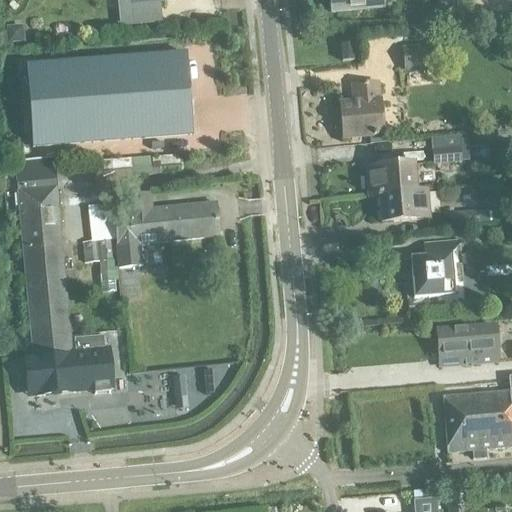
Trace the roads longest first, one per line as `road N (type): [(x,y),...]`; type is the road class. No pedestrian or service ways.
road 1 (secondary): [(279,423),(300,329),(269,0)]
road 2 (secondary): [(0,488),(188,471),(237,458),(279,423)]
